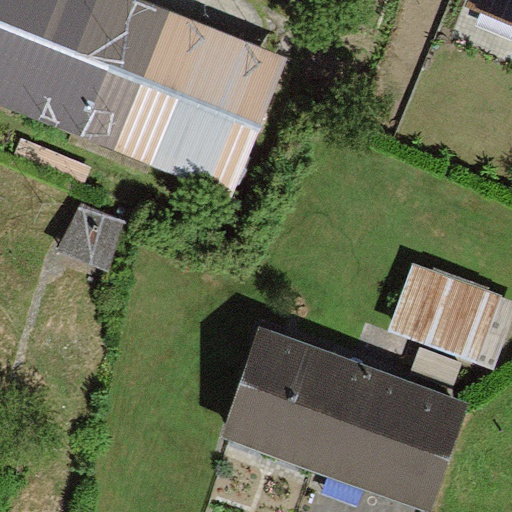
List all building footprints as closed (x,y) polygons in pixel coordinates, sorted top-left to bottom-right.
[(293,68),(120,0),(0,0),(0,110),(239,204),(293,68)] [(511,0),(471,0),(465,16),(511,34),(511,0)] [(61,256),(108,273),(127,223),(80,205),(61,256)] [(389,338),(495,376),(511,329),(511,303),(414,268),(389,338)] [(262,337),(223,447),(406,511),(437,511),(473,412),(262,337)]
